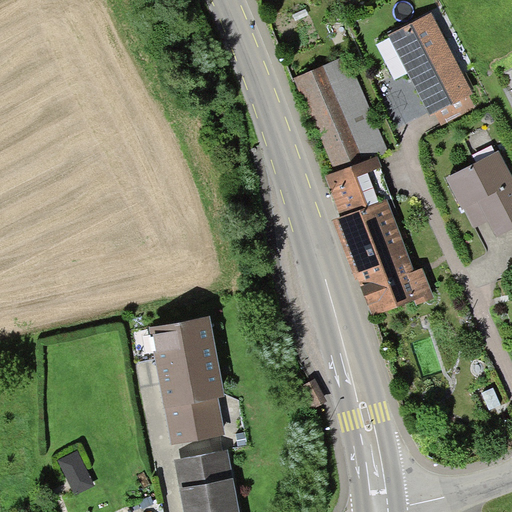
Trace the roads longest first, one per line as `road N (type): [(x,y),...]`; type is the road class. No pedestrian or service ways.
road 1 (primary): [(226,0),(337,317),(366,414),(380,508)]
road 2 (unknown): [(149,363),(180,511)]
road 3 (residential): [(511,476),(380,508)]
